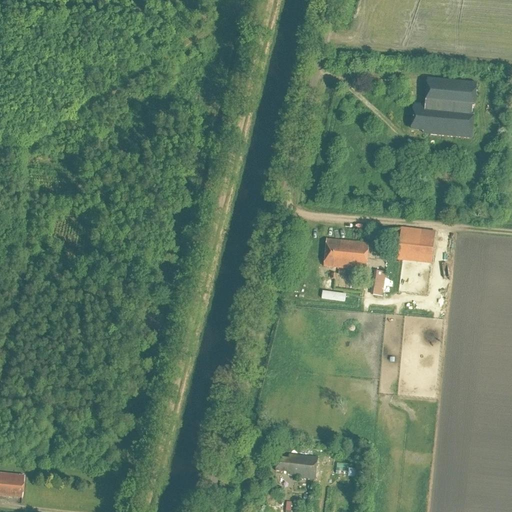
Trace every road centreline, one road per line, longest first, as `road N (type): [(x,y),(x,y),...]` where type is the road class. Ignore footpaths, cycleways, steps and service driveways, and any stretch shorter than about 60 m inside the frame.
road 1 (unclassified): [(207,511),(333,0)]
road 2 (track): [(145,511),(270,0)]
